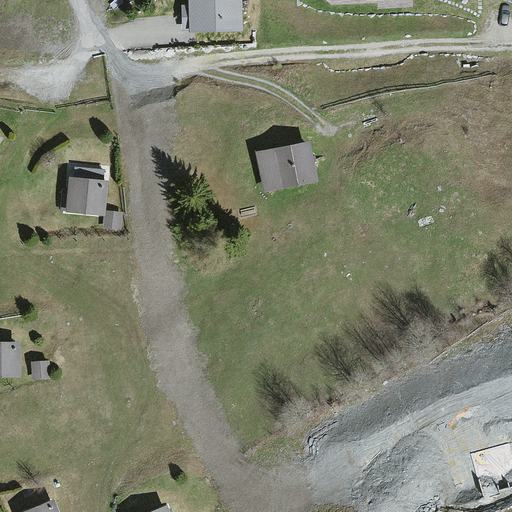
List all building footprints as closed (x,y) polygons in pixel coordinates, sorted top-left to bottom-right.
[(238,0),(188,0),(189,36),(239,34),(238,0)] [(312,145),(255,156),(263,196),(319,186),(312,145)] [(68,173),(107,175),(108,159),(69,158),(68,173)] [(106,185),(69,181),(65,215),(103,219),(106,185)] [(124,218),(106,216),(104,234),(122,236),(124,218)] [(22,346),(0,346),(0,379),(22,380),(22,346)] [(51,366),(32,366),(33,385),(51,384),(51,366)] [(56,511),(52,502),(29,511),(56,511)]
